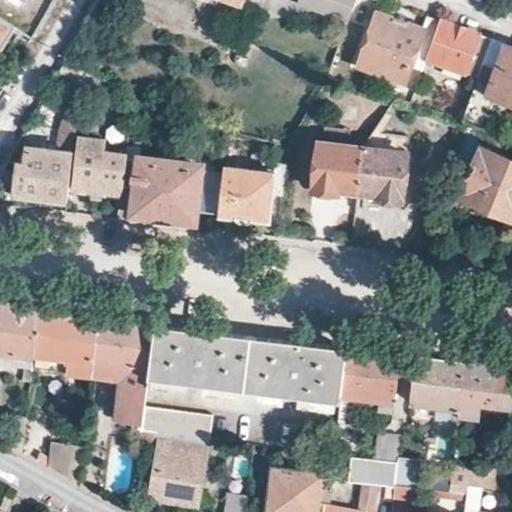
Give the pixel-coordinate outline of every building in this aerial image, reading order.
[(353,0),(307,0),(348,14),(353,0)] [(409,62),(422,66),(426,55),(439,18),(427,13),(423,25),(377,8),(358,62),(404,78),(409,62)] [(0,15),(0,46),(13,23),(0,15)] [(426,55),(478,73),(481,64),(491,36),(465,27),(439,18),(426,55)] [(478,73),(462,116),(468,118),(489,126),(492,115),(476,108),(483,87),(511,97),(511,43),(505,41),(495,69),(481,64),(478,73)] [(92,89),(99,77),(65,57),(58,70),(92,89)] [(16,193),(67,199),(77,117),(67,112),(61,135),(59,148),(26,145),(26,155),(19,154),(16,193)] [(121,198),(126,152),(104,149),(105,137),(81,135),(73,184),(80,185),(79,192),(121,198)] [(338,184),(358,188),(364,145),(315,138),(307,186),(337,191),(338,184)] [(459,191),(511,213),(511,153),(482,140),(459,191)] [(141,145),(127,143),(126,152),(121,198),(118,215),(153,219),(154,211),(172,213),(174,218),(190,220),(191,219),(193,218),(194,217),(195,215),(197,216),(203,163),(139,156),(141,145)] [(364,145),(358,188),(359,188),(376,190),(376,197),(407,201),(413,152),(365,145),(364,145)] [(274,171),(223,164),(218,211),(269,217),(272,190),(282,191),(284,169),(274,169),(274,171)] [(11,303),(0,301),(0,361),(33,365),(35,352),(40,306),(11,303)] [(70,310),(40,306),(35,352),(70,357),(68,370),(93,373),(94,361),(100,314),(70,310)] [(125,317),(100,314),(94,361),(93,373),(118,376),(113,415),(133,417),(131,434),(139,435),(140,428),(144,404),(144,401),(148,374),(155,321),(125,317)] [(253,333),(155,321),(148,374),(341,399),(341,395),(347,345),(253,333)] [(347,345),(341,395),(379,400),(379,408),(395,409),(400,351),(373,348),(347,345)] [(438,356),(416,353),(410,400),(460,406),(466,359),(438,356)] [(511,403),(511,392),(511,364),(490,362),(466,359),(460,406),(460,412),(478,414),(480,400),(511,403)] [(140,428),(211,437),(213,413),(144,404),(140,428)] [(10,412),(6,441),(22,450),(27,414),(10,412)] [(499,439),(507,440),(508,426),(501,425),(499,439)] [(140,428),(139,435),(138,442),(158,445),(151,495),(200,503),(211,437),(140,428)] [(402,433),(400,432),(379,430),(376,457),(399,460),(399,454),(402,433)] [(53,440),(50,465),(79,481),(84,444),(53,440)] [(429,457),(399,454),(399,460),(396,482),(451,489),(452,473),(427,470),(429,457)] [(319,511),(376,511),(380,482),(396,484),(396,482),(399,460),(376,457),(355,455),(352,481),(365,483),(362,510),(321,503),(319,511)] [(453,463),(451,489),(472,491),(493,494),(496,469),(453,463)] [(319,511),(321,503),(325,472),(274,465),(266,511),(319,511)] [(451,489),(396,482),(396,484),(393,511),(392,511),(425,511),(415,511),(416,493),(471,498),(472,491),(451,489)] [(243,511),(247,494),(228,491),(224,511),(243,511)]
